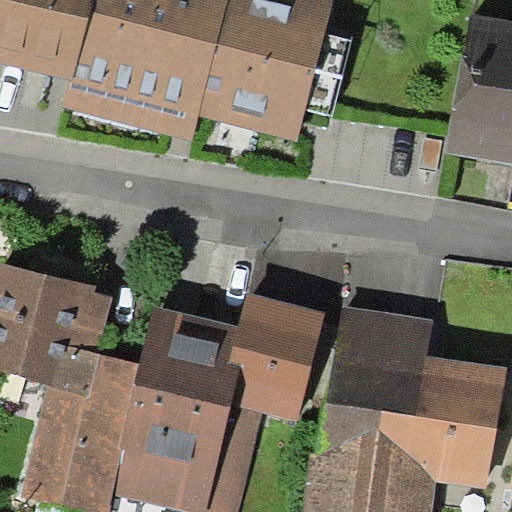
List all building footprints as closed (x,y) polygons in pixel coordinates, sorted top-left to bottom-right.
[(0,0),(0,63),(68,78),(85,0),(0,0)] [(85,0),(68,78),(294,137),(319,12),(260,0),(85,0)] [(442,152),(511,163),(511,31),(466,23),(442,152)] [(69,355),(85,292),(0,270),(0,372),(48,384),(21,496),(86,511),(101,511),(136,371),(69,355)] [(145,331),(136,371),(101,511),(226,511),(236,476),(242,477),(257,408),(295,417),(318,325),(243,306),(232,351),(145,331)] [(481,485),(500,378),(376,360),(382,321),(339,315),(333,354),(329,354),(309,464),(306,492),(311,493),(308,511),(418,511),(423,477),(481,485)] [(511,439),(499,497),(511,499),(511,439)]
